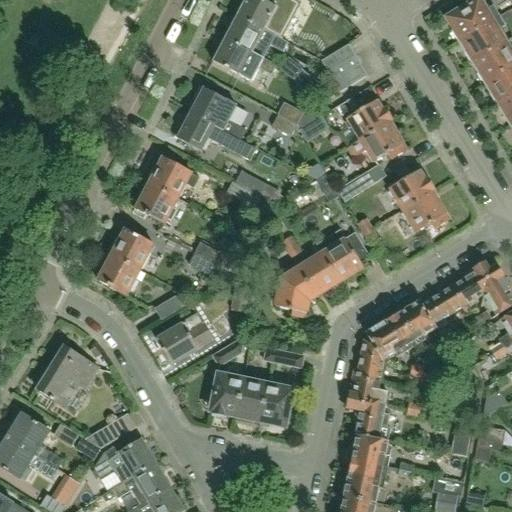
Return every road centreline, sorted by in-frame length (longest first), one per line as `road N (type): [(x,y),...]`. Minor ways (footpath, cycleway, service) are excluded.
road 1 (residential): [(309,470),(344,325),(510,221)]
road 2 (residential): [(36,285),(50,242),(178,0)]
road 3 (residential): [(510,221),(385,18)]
road 4 (residential): [(181,447),(112,336),(36,285)]
road 5 (residential): [(309,470),(181,447)]
